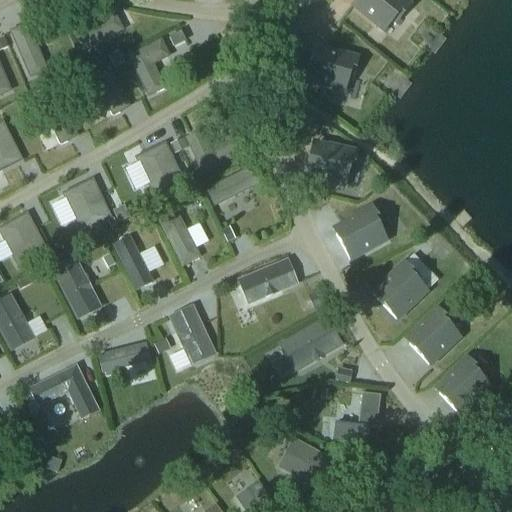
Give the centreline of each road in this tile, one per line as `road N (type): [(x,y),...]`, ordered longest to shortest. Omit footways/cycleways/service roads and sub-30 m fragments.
road 1 (unclassified): [(268,0),(259,75),(279,162),(335,291),(439,439)]
road 2 (unclassified): [(439,439),(337,511)]
